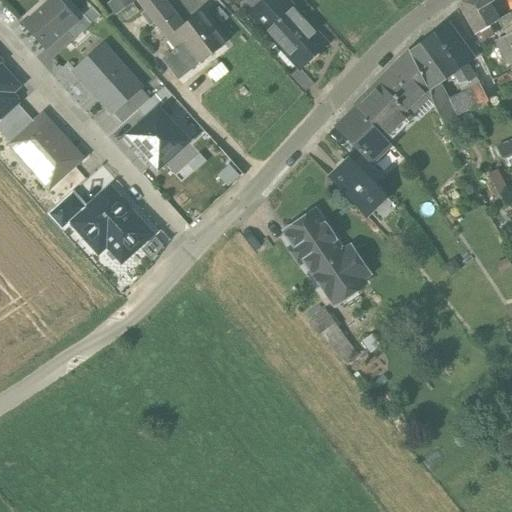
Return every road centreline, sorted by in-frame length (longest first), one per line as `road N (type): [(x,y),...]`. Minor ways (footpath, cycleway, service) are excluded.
road 1 (residential): [(445,0),(371,64),(195,253)]
road 2 (residential): [(195,253),(0,35)]
road 3 (unclassified): [(192,257),(122,323),(0,406)]
